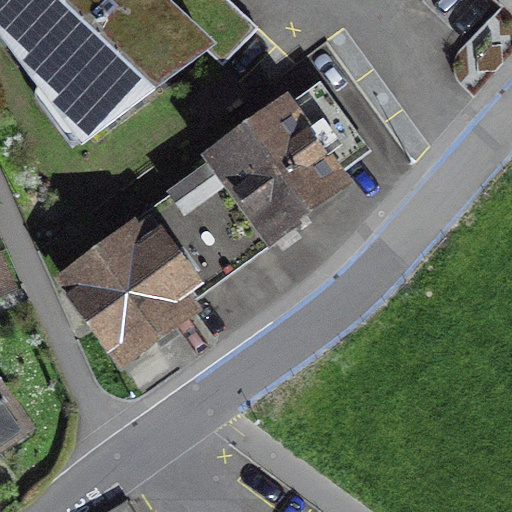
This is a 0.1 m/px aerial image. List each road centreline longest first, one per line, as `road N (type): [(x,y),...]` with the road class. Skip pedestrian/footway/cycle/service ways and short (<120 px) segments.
road 1 (residential): [(511,115),(360,291),(130,456)]
road 2 (residential): [(0,193),(101,424),(130,456)]
